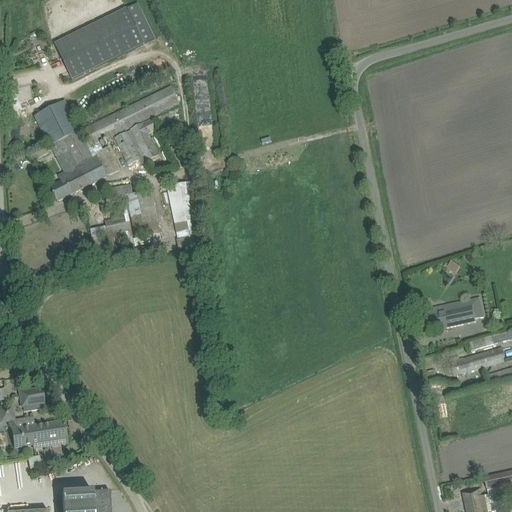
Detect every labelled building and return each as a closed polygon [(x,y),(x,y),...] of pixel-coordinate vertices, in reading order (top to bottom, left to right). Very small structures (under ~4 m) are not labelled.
[(138,4),(55,45),(73,81),(155,40),(138,4)] [(50,189),(57,203),(119,171),(115,163),(108,147),(102,150),(99,143),(128,129),(179,105),(171,87),(120,112),(83,130),(78,132),(63,103),(36,116),(50,146),(64,173),(57,176),(61,183),(50,189)] [(162,127),(183,119),(179,110),(159,119),(162,127)] [(114,140),(123,158),(128,167),(138,162),(140,166),(146,162),(159,156),(149,136),(158,131),(153,120),(114,140)] [(198,224),(193,184),(166,187),(167,192),(170,192),(172,209),(182,208),(184,226),(198,224)] [(161,234),(152,192),(133,195),(131,186),(108,190),(110,200),(111,211),(103,213),(106,228),(90,231),(92,242),(108,239),(111,252),(134,246),(135,248),(161,241),(160,235),(161,234)] [(176,232),(178,242),(196,239),(194,228),(176,232)] [(85,254),(87,262),(105,257),(103,249),(85,254)] [(447,268),(456,274),(460,268),(451,262),(447,268)] [(428,313),(423,315),(426,331),(442,328),(442,330),(475,322),(475,319),(483,317),(478,298),(437,308),(428,310),(428,313)] [(471,352),(504,343),(511,341),(511,332),(506,334),(469,344),(471,352)] [(506,362),(502,349),(450,364),(454,377),(506,362)] [(490,381),(511,376),(511,368),(489,374),(490,381)] [(21,392),(24,408),(44,404),(42,389),(21,392)] [(63,422),(53,423),(19,429),(14,421),(15,421),(12,407),(0,408),(0,417),(1,423),(8,422),(13,430),(12,430),(16,449),(34,445),(34,449),(67,444),(63,422)] [(40,456),(28,457),(29,469),(40,469),(40,456)] [(511,473),(485,479),(487,490),(491,511),(501,510),(497,488),(511,484),(511,473)] [(463,494),(466,511),(487,511),(484,497),(481,497),(480,490),(463,494)] [(62,511),(110,511),(110,492),(62,494),(62,511)]
